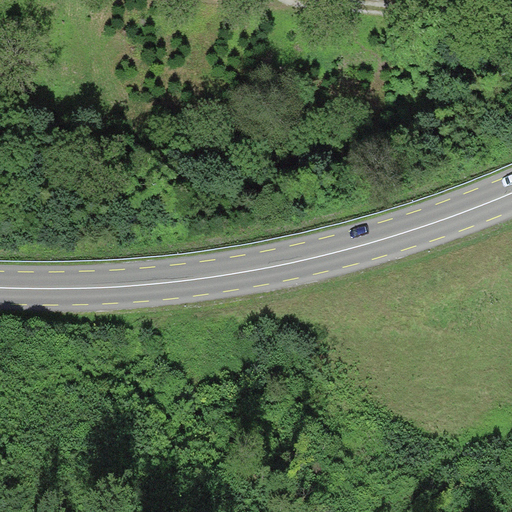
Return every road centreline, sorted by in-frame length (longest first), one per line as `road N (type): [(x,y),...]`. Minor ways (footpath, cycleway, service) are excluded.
road 1 (primary): [(0,285),(113,287),(210,277),(341,250),(511,192)]
road 2 (track): [(286,0),(511,22)]
